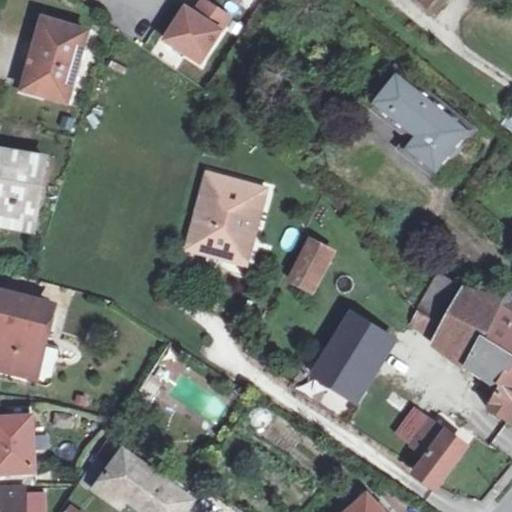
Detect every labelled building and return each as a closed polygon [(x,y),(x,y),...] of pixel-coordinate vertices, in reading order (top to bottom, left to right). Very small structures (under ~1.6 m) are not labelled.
[(205,1),(197,14),(188,8),(168,40),(202,62),(231,17),(205,1)] [(46,19),(35,59),(41,58),(51,21),(46,19)] [(88,32),(51,21),(41,58),(35,59),(28,88),(68,99),(88,32)] [(411,137),(403,149),(439,176),(474,131),(396,70),(369,104),(411,137)] [(0,184),(2,185),(0,196),(0,223),(35,230),(48,159),(3,152),(0,169),(0,184)] [(209,185),(197,225),(213,229),(206,254),(239,264),(247,240),(256,242),(268,203),(209,185)] [(213,229),(197,225),(190,249),(206,254),(213,229)] [(247,240),(239,264),(248,267),(256,242),(247,240)] [(335,253),(312,242),(293,282),(314,293),(335,253)] [(376,280),(386,273),(379,263),(369,268),(376,280)] [(448,328),(468,292),(445,276),(422,312),(448,328)] [(0,319),(6,321),(0,344),(0,368),(37,378),(48,332),(42,330),(48,304),(0,292),(0,319)] [(500,308),(504,302),(468,292),(448,328),(422,312),(415,325),(439,341),(437,344),(473,371),(496,382),(511,359),(511,354),(482,338),(500,308)] [(504,302),(500,308),(511,315),(511,294),(510,293),(504,302)] [(341,335),(354,314),(343,306),(329,327),(341,335)] [(511,315),(500,308),(482,338),(511,354),(511,315)] [(392,337),(354,314),(341,335),(332,350),(370,374),(392,337)] [(370,374),(332,350),(317,375),(354,399),(370,374)] [(511,359),(496,382),(504,387),(490,408),(511,422),(511,359)] [(388,402),(391,396),(394,393),(383,386),(378,395),(388,402)] [(408,408),(391,396),(388,402),(403,414),(408,408)] [(415,397),(408,408),(403,414),(417,424),(429,407),(415,397)] [(0,473),(37,472),(37,470),(33,417),(12,418),(12,428),(0,428),(0,473)] [(433,423),(425,432),(440,442),(429,457),(417,474),(437,488),(467,448),(433,423)] [(440,442),(425,432),(415,446),(429,457),(440,442)] [(123,450),(107,472),(96,488),(122,507),(129,499),(146,511),(186,511),(194,501),(123,450)] [(199,480),(209,465),(196,456),(186,471),(199,480)] [(96,488),(107,472),(92,462),(82,479),(96,488)] [(74,467),(37,470),(37,472),(38,484),(75,480),(74,467)] [(0,473),(0,489),(26,489),(26,485),(38,484),(37,472),(0,473)] [(26,489),(0,489),(0,511),(26,511),(27,508),(26,494),(26,489)] [(382,511),(370,498),(354,511),(382,511)]
